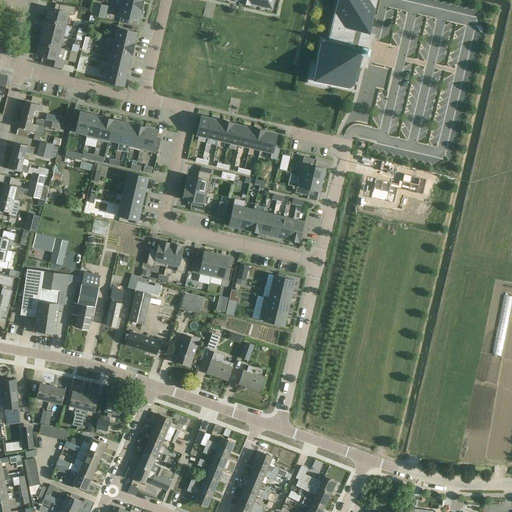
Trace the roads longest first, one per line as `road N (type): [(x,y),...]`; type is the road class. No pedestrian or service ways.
road 1 (residential): [(318,263),(166,229),(188,109),(142,99)]
road 2 (residential): [(279,427),(318,263)]
road 3 (unclassified): [(156,386),(0,347)]
road 4 (unclassified): [(511,482),(413,475),(365,459)]
road 5 (residential): [(142,99),(20,68)]
road 6 (residential): [(318,263),(345,143)]
